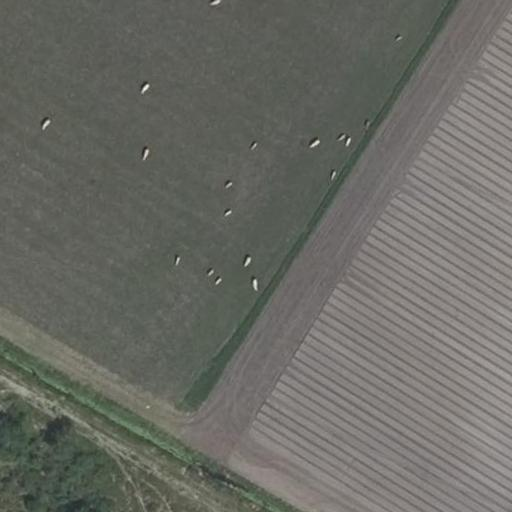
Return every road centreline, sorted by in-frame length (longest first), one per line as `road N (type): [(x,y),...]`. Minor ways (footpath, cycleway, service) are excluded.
road 1 (track): [(383,0),(123,390)]
road 2 (track): [(0,318),(330,511)]
